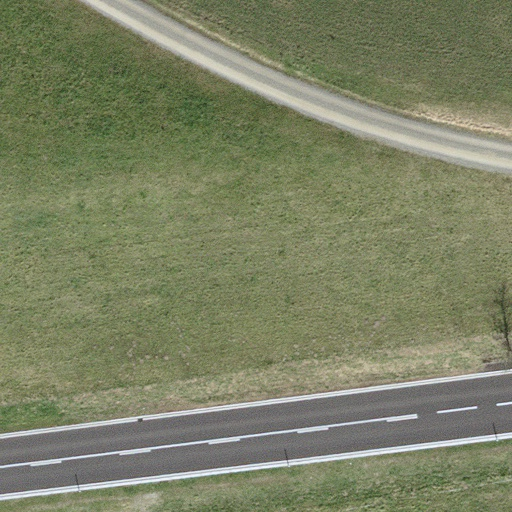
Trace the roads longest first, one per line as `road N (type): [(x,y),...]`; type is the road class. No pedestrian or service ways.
road 1 (tertiary): [(511,404),(0,465)]
road 2 (track): [(105,0),(315,102),(511,159)]
